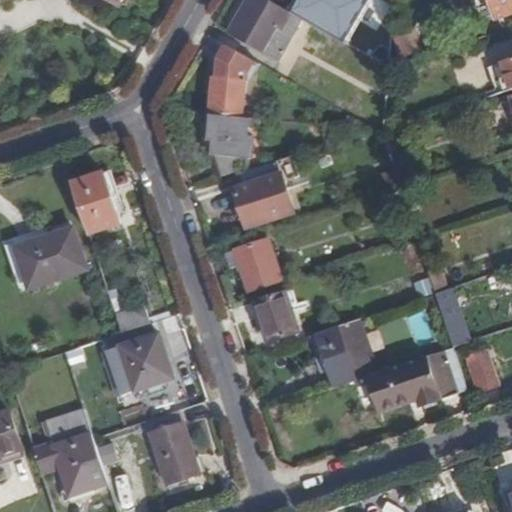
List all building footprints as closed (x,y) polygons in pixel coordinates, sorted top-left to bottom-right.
[(105,0),(122,10),(127,0),(105,0)] [(280,63),(304,21),(264,0),(249,0),(231,34),(280,63)] [(371,0),(294,0),(288,12),(347,44),(371,0)] [(511,0),(490,0),(498,20),(511,15),(511,0)] [(404,58),(423,52),(414,25),(395,31),(404,58)] [(216,79),(211,117),(245,120),(251,73),(257,63),(229,47),(222,61),(219,80),(216,79)] [(388,96),(391,71),(391,70),(381,65),(378,94),(388,96)] [(511,92),(511,90),(504,67),(492,71),(500,97),(511,92)] [(249,138),(252,121),(245,120),(211,117),(208,144),(214,145),(212,157),(215,158),(243,160),(251,160),(254,139),(249,138)] [(394,165),(388,145),(376,149),(387,182),(399,179),(394,165)] [(242,170),(243,160),(215,158),(220,179),(242,170)] [(292,160),(277,165),(280,176),(286,193),(294,190),(292,181),(298,179),(292,160)] [(402,190),(414,186),(405,161),(394,165),(399,179),(402,190)] [(277,165),(234,180),(238,190),(280,176),(277,165)] [(106,176),(75,186),(91,236),(122,226),(106,176)] [(280,176),(238,190),(233,192),(246,231),(293,216),(286,193),(280,176)] [(419,201),(414,186),(402,190),(408,205),(419,201)] [(74,228),(31,241),(45,285),(89,271),(74,228)] [(45,285),(31,241),(17,246),(30,290),(45,285)] [(239,254),(240,256),(244,272),(252,292),(284,281),(271,244),(239,254)] [(244,272),(240,256),(230,259),(235,275),(244,272)] [(451,291),(443,267),(430,271),(432,279),(438,296),(451,291)] [(427,299),(438,296),(432,279),(422,283),(427,299)] [(422,283),(421,280),(405,285),(412,304),(427,299),(422,283)] [(121,288),(109,292),(118,317),(127,314),(124,306),(127,305),(121,288)] [(457,312),(451,291),(438,296),(444,316),(457,312)] [(283,294),(254,303),(267,345),(298,334),(283,294)] [(153,325),(174,318),(170,306),(148,313),(153,325)] [(123,335),(153,325),(148,313),(147,309),(127,314),(118,317),(123,335)] [(372,358),(360,321),(311,337),(318,357),(324,355),(329,372),(336,388),(356,382),(350,365),(372,358)] [(161,337),(123,349),(137,393),(175,380),(161,337)] [(469,391),(455,349),(447,351),(461,394),(469,391)] [(461,394),(447,351),(377,375),(371,377),(383,413),(420,400),(423,410),(461,396),(461,394)] [(487,353),(469,359),(480,393),(498,387),(487,353)] [(324,374),(329,372),(324,355),(318,357),(324,374)] [(372,358),(350,365),(356,382),(377,375),(372,358)] [(199,469),(179,410),(148,420),(168,480),(199,469)] [(0,450),(2,457),(24,449),(12,411),(0,415),(0,450)] [(73,495),(110,483),(95,438),(86,411),(51,423),(57,446),(62,460),(71,490),(73,495)] [(37,453),(44,474),(54,470),(52,463),(62,460),(57,446),(37,453)] [(72,500),(111,487),(110,483),(73,495),(71,490),(64,493),(67,502),(72,500)]
